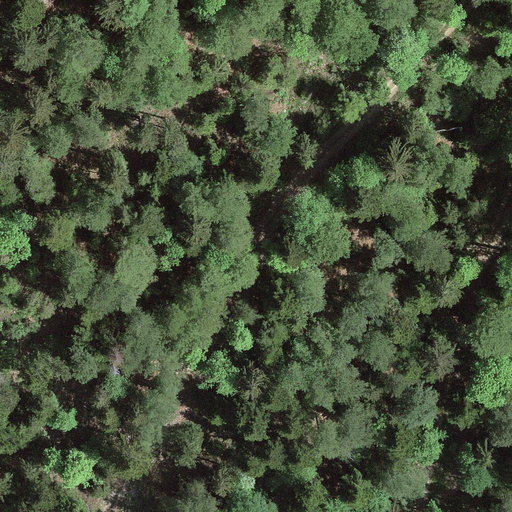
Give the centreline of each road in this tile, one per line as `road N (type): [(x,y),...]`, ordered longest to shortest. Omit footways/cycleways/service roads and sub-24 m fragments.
road 1 (track): [(464,0),(317,158),(145,445),(115,511)]
road 2 (track): [(511,204),(461,372),(431,511)]
